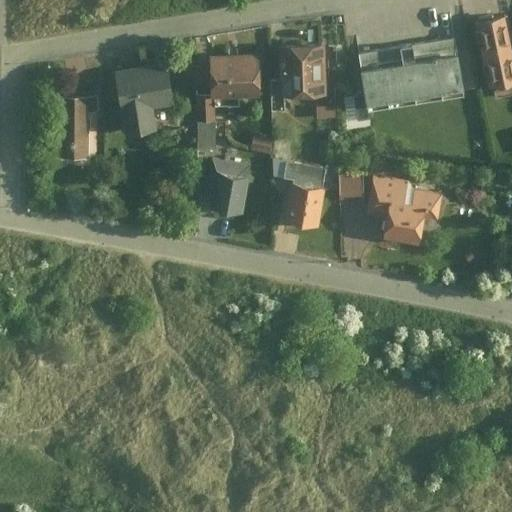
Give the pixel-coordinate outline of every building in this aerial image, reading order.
[(511,32),(508,13),(473,20),(487,85),(511,79),(511,32)] [(458,34),(360,51),(367,98),(369,105),(381,103),(462,90),(455,52),(460,51),(458,34)] [(285,92),(324,91),(323,41),(277,42),(277,78),(278,93),(285,92)] [(244,93),(263,94),(263,55),(213,54),(212,92),(221,92),(221,105),(243,105),(244,93)] [(158,128),(155,104),(175,101),(169,61),(117,68),(123,109),(126,132),(158,128)] [(278,93),(277,78),(271,78),(271,110),(285,110),(285,92),(278,93)] [(214,94),(196,94),(197,146),(215,146),(214,94)] [(369,105),(367,98),(354,99),(357,123),(383,120),(381,103),(369,105)] [(58,159),(87,159),(87,135),(91,132),(90,123),(87,121),(87,118),(98,118),(98,102),(58,102),(58,159)] [(337,114),(337,102),(320,102),(320,114),(337,114)] [(251,150),(269,153),(273,137),(254,133),(251,150)] [(211,207),(245,213),(252,175),(250,175),(252,164),(213,157),(206,190),(210,191),(214,192),(211,207)] [(289,185),(322,191),(326,169),(282,160),(279,176),(290,178),(289,185)] [(340,197),(364,196),(363,173),(339,174),(340,197)] [(383,239),(419,245),(423,219),(437,221),(441,192),(413,188),(414,181),(373,175),(368,213),(386,216),(383,239)] [(282,219),(318,226),(324,192),(322,191),(289,185),(282,219)]
